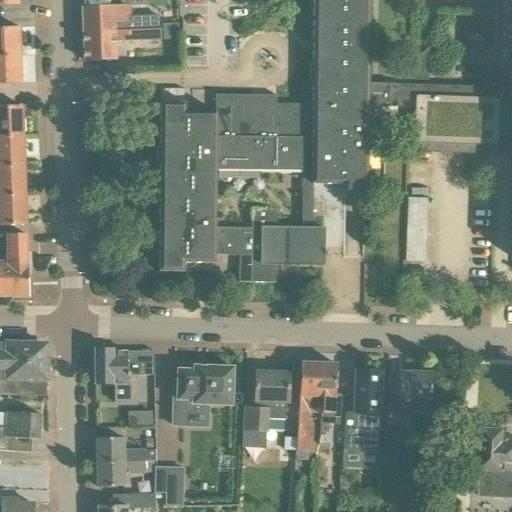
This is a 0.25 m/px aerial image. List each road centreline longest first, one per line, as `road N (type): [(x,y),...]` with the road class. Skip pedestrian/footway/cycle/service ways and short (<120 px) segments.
road 1 (unclassified): [(511,340),(70,326)]
road 2 (residential): [(70,326),(61,0)]
road 3 (residential): [(69,511),(70,326)]
